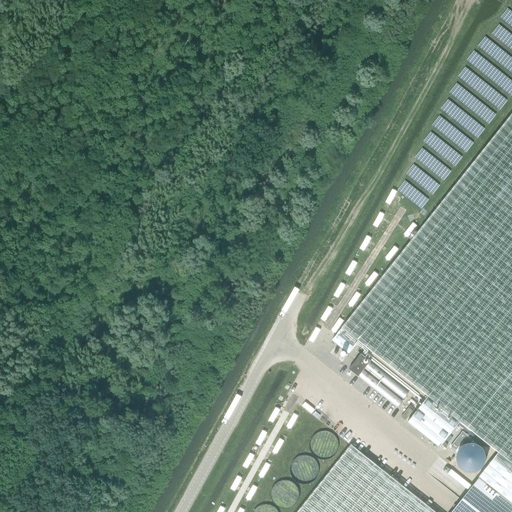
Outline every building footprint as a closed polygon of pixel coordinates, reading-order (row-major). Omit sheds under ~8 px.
[(511,511),(511,114),(343,327),(332,341),(348,354),(358,342),(427,398),(407,423),(439,448),(460,423),(498,453),(478,478),(479,479),(451,511),(434,511),(351,445),(298,511),(511,511)] [(370,362),(361,354),(349,370),(358,378),(370,362)] [(414,410),(410,406),(401,418),(405,421),(414,410)] [(467,436),(462,432),(450,447),(455,451),(467,436)] [(319,438),(320,453),(330,452),(329,437),(319,438)] [(300,466),(308,464),(307,457),(298,460),(300,466)]
